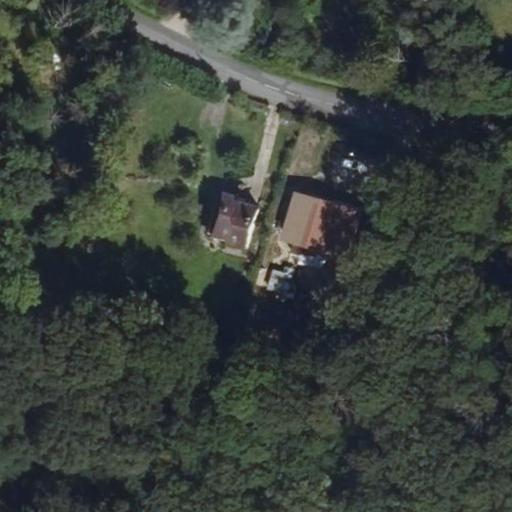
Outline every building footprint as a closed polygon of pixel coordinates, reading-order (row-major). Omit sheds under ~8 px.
[(357,236),(362,213),(337,207),(340,186),(320,179),(309,224),(317,227),(315,238),(330,243),(333,230),(357,236)] [(266,236),(277,195),(234,184),(234,187),(225,225),(266,236)] [(225,225),(234,187),(228,185),(219,222),(225,225)] [(362,213),(366,190),(340,186),(337,207),(362,213)] [(373,239),(378,216),(362,213),(357,236),(373,239)] [(264,261),(267,249),(245,243),(240,255),(264,261)] [(316,263),(318,254),(308,252),(306,260),(316,263)] [(312,280),(316,263),(306,260),(297,257),(292,275),(312,280)]
